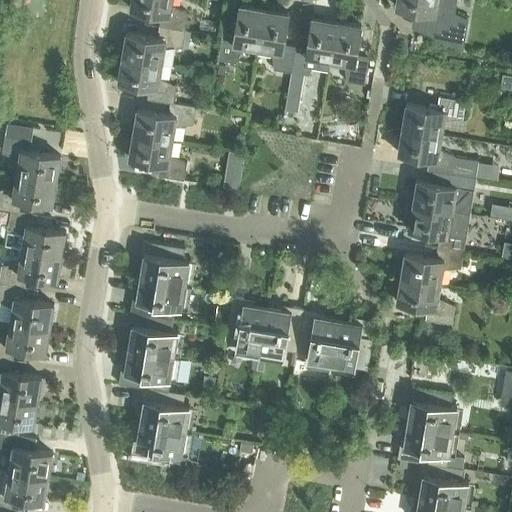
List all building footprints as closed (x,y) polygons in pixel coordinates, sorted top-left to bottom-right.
[(158,11),(156,23),(184,27),(187,10),(171,3),(171,0),(129,0),(129,6),(158,11)] [(456,0),(394,0),(394,5),(414,8),(411,26),(463,49),(468,17),(455,11),(456,0)] [(241,45),(256,47),(262,7),(237,3),(232,34),(221,32),(217,57),(234,60),(241,45)] [(271,67),(290,70),(294,44),(282,42),(287,11),(262,7),(256,47),(268,49),(271,67)] [(294,44),(290,70),(302,72),(304,72),(309,73),(312,67),(327,70),(329,59),(335,19),(312,15),(307,46),(294,44)] [(335,19),(329,59),(345,62),(346,78),(362,80),(366,56),(354,54),(359,23),(335,19)] [(124,30),(120,54),(161,61),(173,63),(175,46),(181,45),(184,27),(156,23),(155,34),(124,30)] [(145,96),(169,100),(169,99),(174,100),(176,82),(159,76),(161,61),(120,54),(117,78),(147,83),(145,96)] [(218,63),(217,72),(224,73),(225,64),(218,63)] [(285,96),(284,108),(296,110),(298,98),(302,72),(290,70),(285,96)] [(511,73),(502,72),(500,85),(511,87),(511,73)] [(405,101),(401,126),(440,132),(443,118),(460,116),(463,99),(437,95),(435,106),(405,101)] [(136,106),(132,131),(172,137),(174,124),(193,121),(194,114),(195,105),(196,103),(174,100),(169,99),(169,100),(167,111),(136,106)] [(195,105),(194,114),(199,115),(203,112),(204,106),(195,105)] [(425,167),(448,171),(451,172),(451,171),(454,154),(438,145),(440,132),(401,126),(397,150),(427,155),(425,167)] [(17,155),(15,170),(54,177),(59,152),(28,147),(30,135),(3,130),(0,148),(17,155)] [(169,151),(172,137),(132,131),(128,154),(158,159),(156,172),(184,176),(187,158),(169,151)] [(454,154),(451,171),(474,174),(494,178),(496,163),(477,160),(477,158),(454,154)] [(0,185),(0,206),(9,208),(9,207),(18,209),(18,208),(20,197),(50,202),(54,177),(15,170),(12,184),(0,185)] [(415,178),(411,202),(451,208),(468,211),(474,174),(451,171),(451,172),(448,171),(446,183),(415,178)] [(411,202),(407,227),(438,232),(435,245),(462,249),(462,250),(468,211),(451,208),(411,202)] [(9,208),(6,225),(22,232),(19,246),(59,252),(63,228),(32,223),(34,211),(18,208),(18,209),(9,207),(9,208)] [(140,253),(136,273),(188,282),(189,276),(183,275),(186,259),(180,258),(182,245),(139,238),(136,252),(140,253)] [(403,252),(399,276),(439,282),(441,268),(459,266),(462,249),(435,245),(434,257),(403,252)] [(0,262),(0,280),(22,285),(24,272),(55,277),(59,252),(19,246),(17,260),(0,262)] [(129,298),(127,309),(170,317),(172,307),(178,307),(181,289),(187,290),(188,282),(136,273),(132,298),(129,298)] [(437,296),(439,282),(399,276),(395,300),(426,305),(424,316),(450,321),(453,304),(437,296)] [(0,280),(0,299),(10,304),(7,318),(47,325),(51,301),(20,296),(22,285),(0,280)] [(250,353),(256,355),(265,302),(242,298),(242,295),(229,292),(222,336),(233,338),(232,344),(251,347),(250,353)] [(265,302),(256,355),(263,356),(264,349),(281,352),(282,346),(292,348),(299,305),(286,303),(285,306),(265,302)] [(299,305),(292,348),(304,350),(303,356),(322,359),(321,366),(327,367),(335,316),(312,311),(313,308),(299,305)] [(129,323),(125,346),(177,355),(178,348),(172,346),(175,328),(169,327),(170,317),(127,309),(125,322),(129,323)] [(335,316),(327,367),(333,368),(334,361),(352,364),(353,359),(364,361),(371,319),(357,316),(357,320),(335,316)] [(0,333),(0,353),(11,355),(13,345),(43,350),(47,325),(7,318),(5,333),(0,333)] [(120,368),(118,381),(139,384),(165,388),(170,360),(176,361),(177,355),(125,346),(121,368),(120,368)] [(0,392),(35,398),(39,374),(9,369),(11,355),(0,353),(0,392)] [(142,398),(138,420),(190,429),(191,423),(185,422),(188,405),(180,404),(182,393),(165,390),(165,388),(139,384),(136,397),(142,398)] [(408,396),(404,421),(457,428),(458,423),(453,422),(456,402),(449,400),(451,391),(409,385),(408,396)] [(0,424),(1,418),(31,423),(35,398),(0,392),(0,424)] [(129,442),(127,455),(127,456),(171,463),(173,451),(180,452),(183,435),(189,436),(190,429),(138,420),(134,443),(129,442)] [(401,442),(399,455),(447,463),(462,465),(463,456),(448,454),(451,433),(456,434),(457,428),(404,421),(401,442)] [(0,449),(9,454),(7,468),(47,475),(52,449),(21,444),(23,433),(0,429),(0,449)] [(240,439),(238,447),(251,449),(252,441),(240,439)] [(399,455),(398,457),(417,460),(421,461),(419,471),(420,471),(417,495),(469,502),(469,496),(463,495),(466,477),(460,476),(462,465),(447,463),(399,455)] [(0,504),(11,506),(13,495),(43,500),(47,475),(7,468),(7,469),(0,468),(0,504)] [(460,511),(461,508),(468,509),(469,502),(417,495),(414,511),(460,511)]
